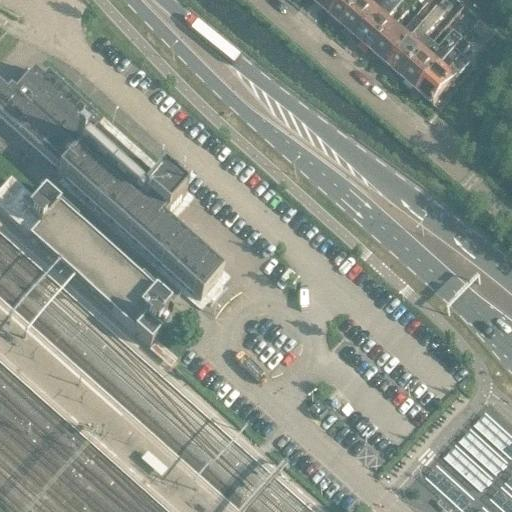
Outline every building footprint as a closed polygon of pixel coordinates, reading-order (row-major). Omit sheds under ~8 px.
[(312,0),(326,12),(336,0),(312,0)] [(336,0),(326,12),(341,25),(362,0),(336,0)] [(362,0),(341,25),(356,38),(363,30),(389,0),(362,0)] [(389,0),(363,30),(356,38),(371,52),(378,44),(394,26),(385,18),(401,0),(389,0)] [(426,5),(416,17),(423,23),(433,11),(426,5)] [(393,57),(387,65),(402,78),(431,44),(424,38),(444,15),(436,8),(433,11),(423,23),(393,57)] [(378,44),(371,52),(387,65),(393,57),(423,23),(416,17),(402,33),(394,26),(378,44)] [(431,44),(402,78),(417,91),(461,41),(454,35),(440,51),(431,44)] [(461,41),(417,91),(431,103),(429,105),(433,108),(435,105),(434,104),(455,79),(469,63),(460,56),(468,47),(461,41)] [(56,174),(200,302),(221,278),(162,224),(184,199),(160,177),(153,184),(95,132),(102,125),(45,75),(41,80),(32,72),(13,92),(9,88),(5,93),(0,88),(0,119),(58,171),(56,174)] [(150,348),(150,347),(159,337),(155,332),(160,327),(155,322),(169,306),(42,194),(34,203),(10,181),(0,191),(0,212),(29,239),(27,240),(111,315),(149,349),(150,348)] [(309,412),(318,420),(327,411),(318,403),(309,412)]
